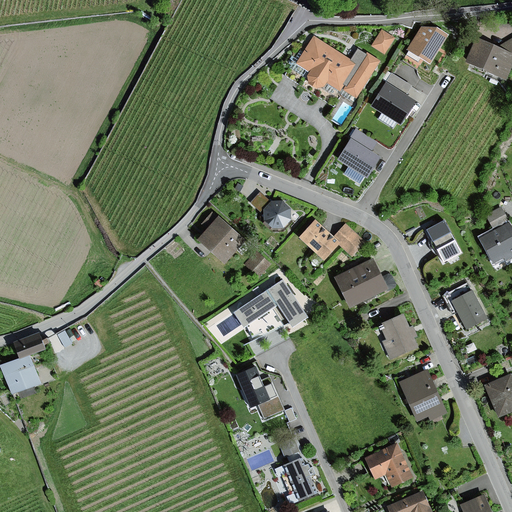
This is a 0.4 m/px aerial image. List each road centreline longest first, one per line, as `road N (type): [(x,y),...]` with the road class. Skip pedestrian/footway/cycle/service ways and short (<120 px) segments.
road 1 (residential): [(220,165),(390,232),(511,508)]
road 2 (unclassified): [(511,8),(301,28),(233,92),(219,131),(220,165)]
road 3 (residential): [(211,183),(187,218),(88,305),(0,340)]
road 4 (residential): [(346,511),(277,349)]
